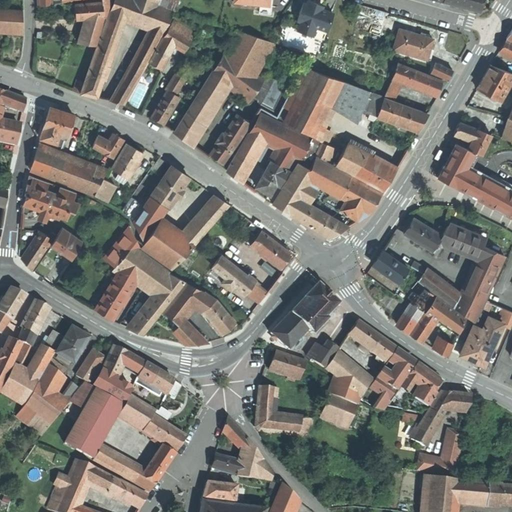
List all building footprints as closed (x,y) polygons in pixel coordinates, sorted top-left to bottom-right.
[(97,0),(97,3),(94,4),(95,18),(103,17),(104,17),(109,0),(97,0)] [(113,0),(108,14),(123,20),(149,30),(160,35),(178,2),(172,0),(113,0)] [(267,0),(267,6),(258,5),(257,13),(269,14),(271,0),(267,0)] [(442,0),(442,2),(477,11),(479,2),(479,0),(442,0)] [(316,4),(306,1),(305,5),(302,3),(296,21),(299,22),(296,31),(311,36),(314,27),(325,31),(331,14),(320,10),(315,8),(316,4)] [(94,4),(74,5),(74,12),(75,20),(88,19),(95,18),(94,4)] [(385,12),(362,5),(351,36),(374,44),(378,35),(383,20),(385,12)] [(22,11),(0,9),(0,29),(17,31),(22,31),(22,11)] [(112,52),(123,20),(108,14),(96,46),(112,52)] [(99,28),(103,17),(95,18),(88,19),(86,25),(99,28)] [(173,46),(184,52),(195,33),(173,20),(161,39),(173,46)] [(94,45),(99,28),(86,25),(83,33),(80,43),(94,45)] [(322,40),(325,31),(314,27),(311,36),(322,40)] [(432,39),(398,29),(392,50),(426,60),(429,50),(432,39)] [(123,103),(160,35),(149,30),(111,101),(123,103)] [(237,31),(223,52),(255,75),(274,44),(237,31)] [(160,69),(173,46),(161,39),(160,42),(159,42),(157,45),(158,46),(148,62),(154,66),(160,69)] [(499,50),(511,55),(511,42),(505,39),(503,44),(499,50)] [(96,98),(112,52),(96,46),(83,83),(79,93),(88,96),(96,98)] [(224,83),(246,99),(259,109),(272,88),(255,75),(223,52),(210,73),(224,83)] [(450,70),(434,63),(429,74),(445,81),(450,70)] [(399,82),(405,85),(411,70),(396,64),(395,66),(394,70),(390,79),(399,82)] [(477,88),(501,101),(511,79),(511,71),(490,64),(484,75),(477,88)] [(287,100),(293,103),(310,70),(304,67),(287,100)] [(318,127),(329,106),(341,81),(310,70),(293,103),(283,123),(312,137),(318,127)] [(438,89),(441,81),(411,70),(405,85),(435,96),(438,89)] [(163,92),(165,93),(166,90),(174,95),(184,79),(174,73),(163,92)] [(218,96),(224,83),(210,73),(173,131),(181,137),(187,142),(205,113),(207,114),(218,96)] [(391,100),(399,82),(390,79),(383,96),(391,100)] [(72,91),(79,93),(83,83),(76,80),(72,91)] [(357,122),(361,111),(368,92),(341,81),(329,106),(357,122)] [(287,96),(272,88),(259,109),(276,118),(287,96)] [(157,119),(163,122),(179,97),(174,95),(166,90),(165,93),(151,115),(157,119)] [(8,91),(7,93),(4,106),(22,113),(26,98),(8,91)] [(361,111),(376,117),(382,98),(383,97),(368,92),(361,111)] [(376,117),(417,131),(421,123),(427,114),(382,98),(376,117)] [(250,124),(259,109),(246,99),(236,114),(250,124)] [(61,111),(50,108),(43,128),(60,134),(67,136),(74,115),(61,111)] [(263,143),(276,149),(291,156),(298,159),(300,160),(301,157),(312,138),(258,113),(245,134),(263,143)] [(222,164),(250,124),(236,114),(208,154),(222,164)] [(456,128),(453,134),(472,141),(477,129),(459,121),(456,128)] [(1,122),(0,125),(0,134),(6,136),(7,134),(17,136),(19,126),(1,122)] [(330,133),(318,127),(312,137),(325,143),(330,133)] [(511,139),(511,128),(505,127),(502,137),(508,138),(511,139)] [(56,144),(60,134),(43,128),(40,139),(56,144)] [(490,134),(477,129),(472,141),(469,147),(472,148),(482,153),(488,140),(490,134)] [(0,142),(15,146),(17,136),(7,134),(6,136),(0,134),(0,142)] [(103,152),(113,158),(123,140),(118,137),(113,134),(109,142),(103,152)] [(254,158),(263,143),(245,134),(226,169),(237,179),(250,156),(254,158)] [(102,153),(103,152),(109,142),(98,136),(92,147),(102,153)] [(413,146),(415,147),(420,138),(417,136),(413,143),(411,145),(413,146)] [(317,141),(312,138),(301,157),(308,160),(317,141)] [(466,161),(472,148),(469,147),(449,138),(431,173),(454,186),(463,169),(466,161)] [(493,163),(501,146),(488,140),(482,153),(472,148),(466,161),(480,168),(485,168),(489,166),(493,163)] [(320,142),(313,157),(323,161),(322,164),(327,166),(335,149),(320,142)] [(126,177),(129,178),(143,154),(134,148),(126,143),(111,168),(116,171),(126,177)] [(372,161),(344,146),(333,165),(362,180),(372,161)] [(105,173),(37,147),(30,170),(94,195),(102,179),(105,173)] [(276,149),(270,160),(284,169),(291,156),(276,149)] [(298,159),(291,156),(284,169),(281,173),(287,176),(296,162),(298,159)] [(312,187),(313,185),(322,164),(323,161),(313,157),(308,168),(297,195),(301,196),(308,185),(312,187)] [(157,173),(164,161),(158,158),(151,169),(157,173)] [(377,158),(374,162),(392,172),(395,168),(377,158)] [(260,190),(266,194),(269,195),(275,184),(281,173),(284,169),(270,160),(255,187),(260,190)] [(374,162),(372,161),(362,180),(381,191),(387,182),(392,172),(374,162)] [(271,203),(289,213),(299,199),(301,196),(297,195),(308,168),(296,162),(287,176),(280,187),(271,203)] [(313,185),(338,198),(348,177),(327,166),(322,164),(313,185)] [(180,171),(172,166),(150,196),(167,207),(189,177),(180,171)] [(482,179),(463,169),(454,186),(463,191),(473,196),(482,179)] [(122,182),(126,177),(116,171),(113,177),(122,182)] [(76,192),(29,176),(27,187),(25,194),(27,195),(24,205),(36,210),(40,208),(50,211),(49,215),(57,218),(59,216),(66,218),(69,211),(74,212),(79,203),(73,201),(76,192)] [(380,193),(348,177),(338,198),(343,200),(367,213),(374,202),(380,193)] [(115,185),(102,179),(94,195),(106,201),(115,185)] [(263,198),(271,203),(280,187),(275,184),(269,195),(266,194),(263,198)] [(137,187),(121,210),(133,221),(150,196),(137,187)] [(502,211),(505,213),(511,199),(511,195),(506,191),(497,209),(502,211)] [(133,221),(144,241),(160,218),(167,207),(150,196),(133,221)] [(181,236),(191,246),(229,204),(217,196),(181,236)] [(345,227),(299,199),(289,213),(327,237),(345,227)] [(363,216),(367,213),(343,200),(338,210),(351,217),(355,221),(363,216)] [(441,234),(412,216),(407,224),(403,231),(432,249),(438,239),(441,234)] [(192,246),(191,246),(181,236),(160,218),(144,241),(146,249),(172,268),(192,246)] [(485,239),(448,224),(441,234),(438,239),(477,255),(482,244),(485,239)] [(117,273),(114,278),(130,288),(136,279),(157,294),(173,274),(142,252),(129,225),(104,258),(106,259),(103,263),(113,271),(117,273)] [(60,251),(72,259),(83,241),(62,227),(57,235),(53,240),(50,245),(60,251)] [(250,244),(280,268),(285,261),(291,253),(261,230),(250,244)] [(48,247),(50,245),(53,240),(48,237),(40,231),(21,259),(27,265),(31,270),(47,246),(48,247)] [(48,237),(53,240),(57,235),(52,232),(48,237)] [(477,255),(458,292),(478,307),(491,280),(504,255),(482,244),(477,255)] [(377,256),(372,263),(398,281),(403,274),(405,271),(408,267),(382,249),(377,256)] [(511,255),(505,252),(504,255),(491,280),(508,288),(511,280),(511,255)] [(235,284),(258,302),(262,297),(267,291),(221,255),(213,266),(225,276),(235,284)] [(458,292),(425,267),(418,278),(472,320),(478,307),(458,292)] [(408,273),(408,274),(406,276),(395,291),(403,297),(417,279),(408,273)] [(185,281),(173,274),(157,294),(131,328),(143,334),(185,281)] [(231,290),(235,284),(225,276),(221,282),(231,290)] [(104,314),(112,319),(130,288),(114,278),(95,309),(104,314)] [(195,304),(205,291),(187,282),(163,311),(178,324),(179,325),(183,320),(195,304)] [(317,283),(289,312),(307,329),(312,334),(327,318),(325,317),(338,303),(327,293),(317,283)] [(432,293),(423,287),(418,294),(416,292),(411,298),(423,306),(432,293)] [(11,319),(26,296),(18,292),(10,289),(0,304),(0,311),(4,314),(11,319)] [(407,295),(411,298),(416,292),(411,289),(407,295)] [(215,298),(205,291),(195,304),(202,309),(215,298)] [(465,316),(435,294),(424,311),(436,318),(438,315),(459,329),(465,316)] [(228,328),(235,323),(215,298),(202,309),(221,334),(228,328)] [(407,330),(423,306),(411,298),(395,322),(401,325),(407,330)] [(20,328),(22,329),(35,335),(48,308),(41,305),(34,301),(20,328)] [(421,339),(436,318),(424,311),(410,331),(415,335),(421,339)] [(288,349),(307,329),(289,312),(271,333),(288,349)] [(0,332),(1,333),(11,319),(4,314),(0,320),(0,332)] [(473,324),(465,341),(459,353),(469,358),(481,364),(489,347),(490,348),(503,323),(488,316),(482,328),(473,324)] [(459,330),(465,333),(471,322),(465,318),(459,330)] [(205,342),(183,320),(179,325),(178,324),(172,331),(185,344),(205,342)] [(358,321),(347,335),(377,357),(387,343),(372,331),(358,321)] [(56,353),(73,363),(88,338),(79,332),(71,328),(56,353)] [(17,340),(24,344),(29,347),(35,335),(22,329),(17,340)] [(25,375),(36,382),(63,337),(52,331),(25,375)] [(433,348),(447,355),(450,348),(452,343),(440,335),(433,348)] [(456,336),(452,343),(450,348),(459,353),(465,341),(456,336)] [(11,340),(8,338),(0,355),(0,369),(8,373),(11,367),(21,345),(11,340)] [(306,356),(323,367),(336,348),(331,344),(326,341),(322,348),(315,344),(306,356)] [(395,348),(387,343),(377,357),(384,362),(395,348)] [(24,344),(19,353),(24,356),(29,347),(24,344)] [(116,381),(123,365),(129,354),(113,346),(100,372),(116,381)] [(405,356),(396,349),(388,361),(397,367),(407,374),(415,363),(405,356)] [(288,356),(276,351),(272,360),(269,368),(299,380),(306,362),(292,357),(288,356)] [(78,378),(89,384),(103,357),(92,352),(78,378)] [(19,353),(12,367),(17,370),(24,356),(19,353)] [(123,365),(139,375),(146,364),(129,354),(123,365)] [(370,383),(334,355),(324,368),(333,376),(359,397),(370,383)] [(391,375),(397,367),(388,361),(382,369),(391,375)] [(158,371),(146,364),(139,375),(138,377),(154,387),(166,394),(173,380),(158,371)] [(423,368),(416,364),(406,378),(413,383),(423,368)] [(48,366),(36,385),(49,395),(62,377),(48,366)] [(0,392),(22,406),(36,382),(25,375),(17,370),(12,367),(11,367),(8,373),(0,389),(0,392)] [(400,384),(407,374),(397,367),(391,375),(390,377),(400,384)] [(432,374),(423,368),(413,383),(420,388),(418,390),(429,397),(430,395),(432,397),(443,382),(432,374)] [(395,390),(400,384),(390,377),(391,375),(382,369),(377,377),(395,390)] [(130,389),(116,381),(100,372),(93,385),(123,402),(130,389)] [(357,404),(359,397),(333,376),(326,393),(328,393),(357,404)] [(389,399),(395,390),(377,377),(369,388),(382,396),(377,404),(386,406),(390,400),(389,399)] [(407,392),(413,383),(406,378),(400,387),(407,392)] [(180,386),(173,380),(166,394),(174,399),(180,386)] [(69,401),(82,410),(94,388),(83,382),(78,389),(69,401)] [(65,406),(69,401),(78,389),(71,384),(58,401),(65,406)] [(61,411),(65,406),(58,401),(49,395),(36,385),(24,404),(51,424),(52,422),(61,411)] [(163,401),(166,394),(154,387),(150,394),(163,401)] [(428,405),(407,392),(400,387),(387,406),(422,413),(428,405)] [(65,442),(92,458),(100,444),(122,403),(95,388),(94,388),(82,410),(65,442)] [(273,392),(259,390),(256,417),(270,419),(271,413),(273,392)] [(440,391),(417,428),(430,435),(444,410),(453,393),(440,391)] [(348,428),(357,404),(328,393),(319,416),(348,428)] [(460,394),(453,393),(444,410),(463,413),(469,395),(460,394)] [(117,415),(142,431),(152,415),(154,411),(129,396),(117,415)] [(42,435),(51,424),(24,404),(16,416),(42,435)] [(158,408),(154,416),(162,421),(167,413),(158,408)] [(66,415),(61,411),(52,422),(57,427),(66,415)] [(414,422),(414,413),(404,412),(403,421),(414,422)] [(302,417),(271,413),(270,419),(256,417),(255,426),(258,430),(265,431),(275,432),(297,435),(302,417)] [(142,431),(175,452),(179,444),(185,435),(162,421),(154,416),(152,415),(142,431)] [(312,418),(302,417),(297,435),(306,440),(312,418)] [(222,432),(243,451),(246,438),(227,418),(222,432)] [(410,441),(423,448),(430,435),(417,428),(410,441)] [(463,431),(454,429),(452,437),(444,436),(440,456),(421,453),(420,461),(418,461),(416,470),(454,476),(463,431)] [(274,440),(275,432),(265,431),(264,439),(274,440)] [(273,474),(246,438),(243,451),(240,461),(236,475),(271,481),(273,474)] [(92,459),(112,470),(120,456),(100,444),(92,458),(92,459)] [(164,447),(155,460),(165,466),(174,454),(164,447)] [(231,474),(236,475),(240,461),(217,455),(215,461),(213,468),(232,473),(231,474)] [(147,471),(120,456),(112,470),(149,491),(156,480),(146,473),(147,471)] [(54,511),(55,511),(76,511),(79,507),(89,482),(95,468),(76,460),(68,478),(54,511)] [(155,460),(147,471),(146,473),(156,480),(165,466),(155,460)] [(113,478),(95,468),(89,482),(106,491),(113,478)] [(47,509),(54,511),(68,478),(57,474),(53,484),(57,486),(47,509)] [(451,511),(452,501),(454,479),(423,475),(419,511),(451,511)] [(146,496),(113,478),(106,491),(138,509),(142,502),(146,496)] [(452,501),(485,503),(487,482),(454,479),(452,501)] [(237,485),(207,481),(204,489),(201,498),(234,503),(237,485)] [(485,503),(499,504),(500,485),(500,484),(487,482),(485,503)] [(281,484),(277,493),(289,499),(287,505),(296,508),(299,501),(281,484)] [(511,485),(500,485),(499,504),(511,504),(511,485)] [(277,493),(273,503),(285,508),(287,505),(289,499),(277,493)] [(198,511),(226,511),(228,504),(201,500),(198,511)] [(273,503),(268,511),(283,511),(285,508),(273,503)]
